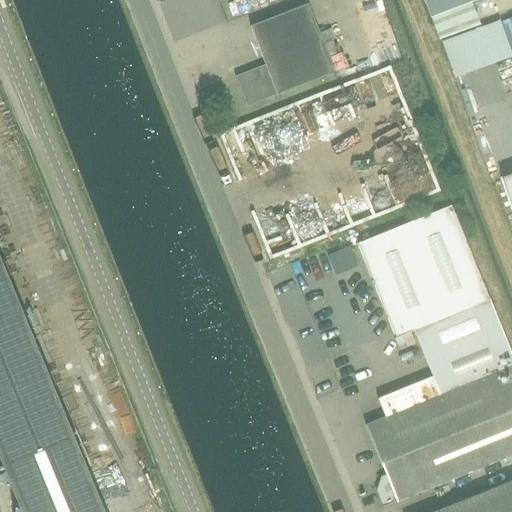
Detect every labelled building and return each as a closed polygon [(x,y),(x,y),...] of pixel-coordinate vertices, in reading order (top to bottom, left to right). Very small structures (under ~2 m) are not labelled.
[(423,0),(430,18),(477,0),(423,0)] [(308,4),(250,27),(265,65),(235,77),(247,107),(334,73),(308,4)] [(511,211),(511,174),(500,178),(511,211)] [(413,330),(432,377),(377,399),(384,417),(365,425),(385,474),(380,476),(375,490),(382,507),(511,454),(511,355),(489,299),(450,205),(356,243),(394,337),(413,330)] [(0,461),(20,511),(103,511),(0,262),(0,461)] [(511,511),(511,480),(433,511),(511,511)]
